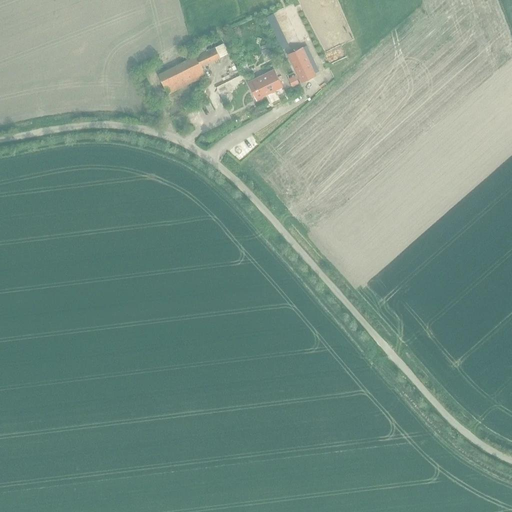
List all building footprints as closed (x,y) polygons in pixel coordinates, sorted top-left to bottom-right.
[(201,67),(220,58),(215,47),(197,56),(201,67)] [(302,47),(288,54),(302,82),(316,75),(302,47)] [(201,67),(197,56),(196,55),(158,74),(168,94),(206,76),(201,67)] [(283,87),(280,81),(274,69),(248,81),(257,99),(283,87)] [(298,83),(295,76),(289,79),(292,86),(298,83)]
